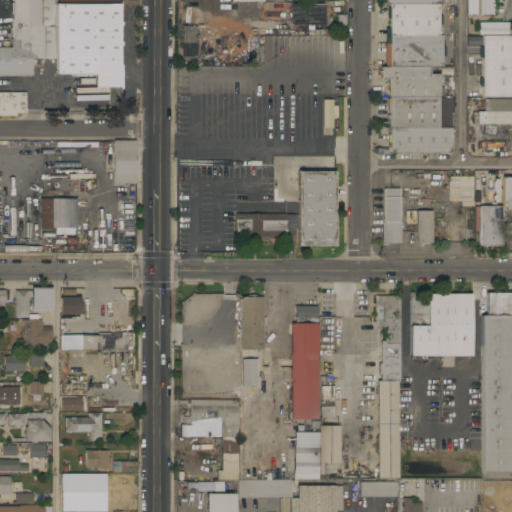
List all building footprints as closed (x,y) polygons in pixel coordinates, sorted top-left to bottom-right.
[(120,22),(121,22),(121,26),(120,26),(120,42),(121,42),(121,46),(120,46),(120,65),(121,65),(121,87),(96,87),(96,74),(56,74),(56,59),(32,59),(32,76),(0,76),(0,48),(11,48),(11,39),(12,40),(12,0),(56,0),(56,2),(120,2),(120,22)] [(467,0),(477,0),(477,9),(478,9),(478,15),(467,15),(467,0)] [(480,13),(480,0),(495,0),(495,13),(480,13)] [(323,4),(323,1),(328,1),(328,25),(291,25),(291,4),(323,4)] [(439,36),(386,36),(386,28),(390,28),(389,5),(439,5),(439,36)] [(337,15),(346,15),(346,34),(337,33),(337,15)] [(508,23),(508,35),(479,35),(479,22),(508,23)] [(182,26),(196,26),(196,44),(199,44),(199,49),(197,49),(197,62),(182,62),(182,26)] [(442,36),(442,66),(430,66),(385,67),(386,36),(439,36),(442,36)] [(511,36),(511,97),(482,98),(482,36),(511,36)] [(430,74),(439,74),(439,87),(443,87),(443,96),(439,96),(439,98),(390,98),(389,80),(379,80),(379,71),(380,71),(380,67),(385,67),(430,66),(430,74)] [(0,93),(26,93),(26,113),(16,113),(16,116),(0,116),(0,93)] [(389,128),(389,118),(387,118),(387,115),(389,115),(389,113),(388,113),(387,99),(390,99),(390,98),(439,98),(439,128),(389,128)] [(511,99),(511,125),(485,125),(473,125),(473,112),(486,112),(486,100),(511,99)] [(332,100),(321,100),(322,128),(332,128),(332,100)] [(451,128),(451,153),(390,153),(390,151),(388,151),(388,147),(389,147),(389,142),(388,142),(388,135),(389,135),(389,128),(439,128),(451,128)] [(136,184),(123,184),(123,185),(113,185),(113,141),(135,141),(136,184)] [(297,213),(297,173),(334,172),(335,246),(298,246),(297,236),(286,236),(286,237),(236,238),(236,214),(297,213)] [(449,176),(473,176),(473,201),(449,201),(449,176)] [(502,178),(511,178),(511,222),(502,222),(502,207),(502,178)] [(399,222),(401,222),(401,243),(382,243),(382,223),(383,223),(383,189),(399,189),(399,222)] [(40,198),(53,198),(53,199),(76,199),(76,229),(40,228),(40,198)] [(502,222),(502,246),(479,246),(479,207),(502,207),(502,222)] [(406,224),(405,211),(415,211),(415,223),(406,224)] [(432,243),(428,243),(428,245),(420,245),(420,243),(416,244),(416,211),(432,211),(432,243)] [(52,289),(52,313),(32,313),(32,289),(52,289)] [(28,318),(15,318),(15,291),(28,291),(28,318)] [(472,356),(410,356),(410,292),(414,292),(414,302),(427,302),(427,294),(472,294),(472,356)] [(481,316),(486,316),(486,293),(511,293),(511,316),(511,421),(511,473),(481,473),(481,316)] [(377,381),(381,381),(381,344),(384,344),(384,328),(376,328),(376,296),(399,296),(399,382),(397,382),(398,478),(377,478),(377,381)] [(79,297),(79,305),(81,305),(81,312),(80,312),(80,314),(61,315),(60,297),(79,297)] [(240,297),(263,297),(263,349),(241,350),(241,331),(241,327),(240,297)] [(317,419),(292,419),(292,382),(295,382),(295,368),(292,368),(292,353),(290,353),(290,323),(295,323),(295,306),(317,307),(317,419)] [(241,331),(237,331),(237,347),(222,347),(222,310),(237,310),(237,327),(241,327),(241,331)] [(41,320),(42,327),(52,327),(52,345),(51,345),(51,351),(46,351),(46,346),(43,346),(43,345),(41,345),(41,348),(23,349),(22,338),(21,338),(21,320),(41,320)] [(82,350),(82,349),(76,349),(70,349),(70,336),(81,336),(126,335),(126,349),(82,350)] [(85,352),(85,360),(78,360),(78,362),(62,362),(62,359),(59,359),(59,350),(63,350),(63,352),(85,352)] [(4,371),(4,356),(10,356),(10,352),(18,353),(18,356),(24,356),(24,372),(4,371)] [(43,367),(29,367),(29,352),(43,352),(43,367)] [(127,352),(127,359),(131,359),(131,370),(115,370),(115,373),(106,373),(106,368),(105,368),(105,365),(108,365),(108,353),(127,352)] [(180,400),(180,380),(181,380),(182,355),(192,356),(191,380),(193,380),(193,400),(190,400),(180,400)] [(257,386),(242,386),(242,359),(257,359),(257,386)] [(82,382),(82,362),(89,362),(89,363),(95,363),(95,365),(99,365),(99,382),(82,382)] [(43,394),(28,394),(28,390),(30,390),(30,382),(43,382),(43,394)] [(335,418),(321,419),(321,408),(322,408),(322,388),(334,387),(335,418)] [(0,388),(8,388),(8,405),(0,405),(0,388)] [(81,398),(81,411),(61,411),(61,398),(81,398)] [(237,400),(237,480),(216,480),(216,471),(221,471),(221,437),(220,437),(220,424),(199,424),(199,426),(183,426),(183,417),(190,417),(190,400),(193,400),(237,400)] [(89,417),(89,413),(101,413),(101,440),(89,441),(89,432),(64,432),(64,418),(89,417)] [(42,414),(42,421),(50,429),(50,442),(36,442),(36,444),(31,444),(31,442),(25,442),(25,428),(27,428),(27,419),(24,419),(24,426),(20,426),(20,428),(17,428),(17,426),(8,426),(8,415),(42,414)] [(319,448),(319,426),(341,426),(340,463),(323,463),(323,462),(319,462),(318,479),(304,478),(304,474),(295,474),(295,448),(319,448)] [(44,445),(44,458),(29,458),(29,445),(44,445)] [(16,446),(16,456),(2,456),(2,446),(16,446)] [(109,451),(109,458),(111,458),(111,468),(106,468),(106,473),(100,472),(100,471),(97,471),(97,469),(92,468),(92,470),(89,470),(89,469),(85,468),(85,451),(109,451)] [(0,472),(0,460),(19,460),(19,465),(28,465),(28,472),(0,472)] [(136,461),(136,473),(112,473),(112,461),(136,461)] [(60,476),(74,475),(74,489),(60,489),(60,476)] [(0,477),(10,477),(10,495),(7,495),(4,495),(0,495),(0,477)] [(291,480),(291,498),(238,498),(238,480),(291,480)] [(396,482),(396,497),(360,497),(360,482),(396,482)] [(23,483),(23,494),(32,494),(32,503),(16,503),(16,493),(12,493),(12,483),(23,483)] [(343,487),(343,511),(336,511),(291,511),(291,499),(299,499),(298,486),(343,487)] [(206,511),(206,496),(236,496),(236,511),(206,511)] [(289,511),(280,511),(280,499),(289,498),(289,511)] [(402,511),(402,498),(410,498),(410,503),(421,503),(421,510),(422,510),(422,511),(402,511)]
